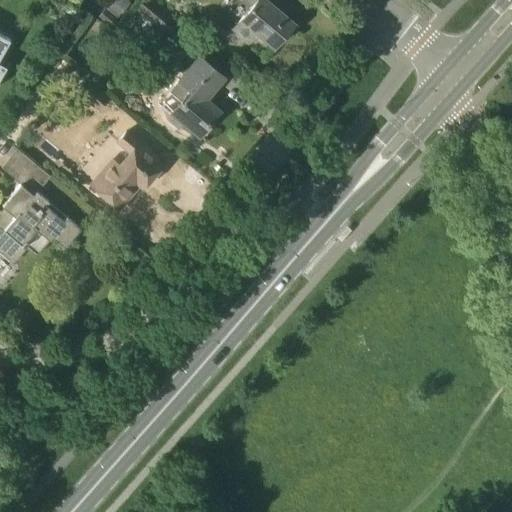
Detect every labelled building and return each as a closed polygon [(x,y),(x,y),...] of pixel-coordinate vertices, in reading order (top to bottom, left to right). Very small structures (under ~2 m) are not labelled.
[(130,3),(126,0),(111,0),(105,8),(117,18),(130,3)] [(141,0),(134,8),(162,31),(173,18),(151,0),(141,0)] [(286,37),(284,35),(294,23),(278,10),(280,6),(272,0),(247,0),(253,5),(234,28),(248,39),(255,30),(274,47),(277,43),(279,45),(286,37)] [(0,79),(7,67),(0,62),(0,57),(10,39),(0,33),(0,79)] [(179,127),(184,121),(200,134),(203,131),(206,134),(213,125),(210,122),(219,112),(204,99),(223,77),(200,57),(180,79),(189,88),(180,98),(183,100),(173,112),(175,113),(169,120),(179,127)] [(77,91),(99,109),(108,98),(86,80),(77,91)] [(92,185),(119,208),(140,184),(144,187),(161,166),(155,161),(159,157),(128,131),(118,142),(131,153),(120,166),(113,160),(92,185)] [(36,255),(50,240),(53,236),(65,246),(81,228),(67,216),(64,220),(46,205),(49,201),(38,191),(51,176),(37,164),(3,205),(6,208),(2,213),(0,211),(0,247),(13,259),(25,246),(36,255)] [(283,242),(292,230),(288,226),(278,238),(283,242)] [(343,241),(353,229),(349,226),(338,237),(343,241)]
